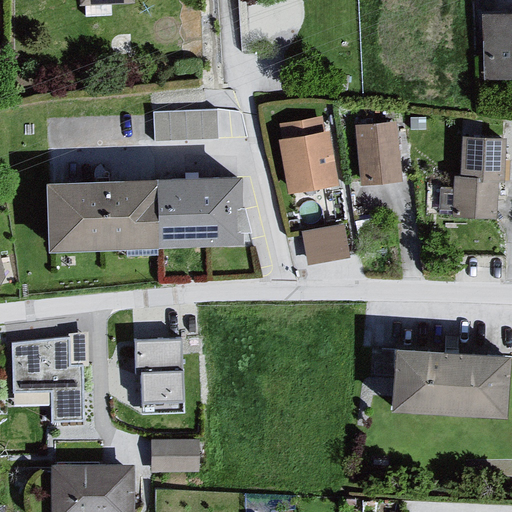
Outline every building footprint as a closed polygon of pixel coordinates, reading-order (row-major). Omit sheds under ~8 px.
[(128,0),(75,0),(76,12),(129,9),(129,1),(128,0)] [(511,13),(476,16),(481,82),(511,80),(511,13)] [(216,107),(153,110),(154,139),(218,137),(216,107)] [(321,118),(275,126),(275,140),(271,140),(282,193),(334,186),(321,118)] [(391,124),(350,128),(359,187),(400,184),(391,124)] [(501,140),(454,136),(455,173),(448,175),(453,216),(493,219),(501,140)] [(236,175),(47,179),(48,241),(238,237),(236,175)] [(302,223),(305,257),(349,252),(346,218),(302,223)] [(17,333),(23,386),(56,388),(55,413),(93,411),(88,348),(75,347),(75,332),(17,333)] [(177,342),(127,342),(134,403),(138,405),(139,413),(185,415),(177,342)] [(506,356),(386,345),(384,411),(504,419),(506,356)] [(201,443),(149,445),(151,475),(203,473),(201,443)] [(128,511),(126,470),(43,468),(45,511),(128,511)]
